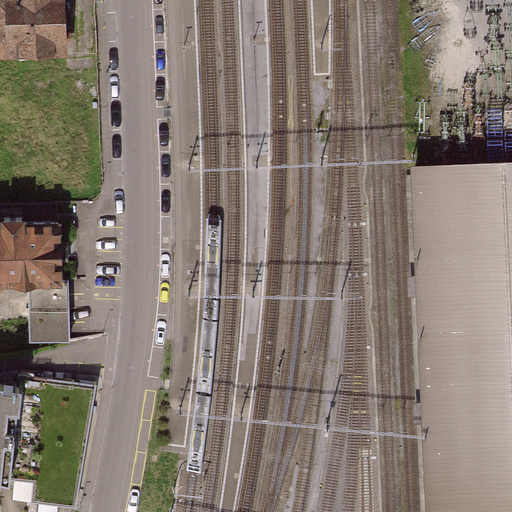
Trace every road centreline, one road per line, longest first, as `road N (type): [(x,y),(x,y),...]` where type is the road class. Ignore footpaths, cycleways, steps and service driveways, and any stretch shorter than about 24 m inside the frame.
road 1 (residential): [(136,0),(143,174),(137,343)]
road 2 (residential): [(137,343),(106,511)]
road 3 (residential): [(0,367),(137,343)]
